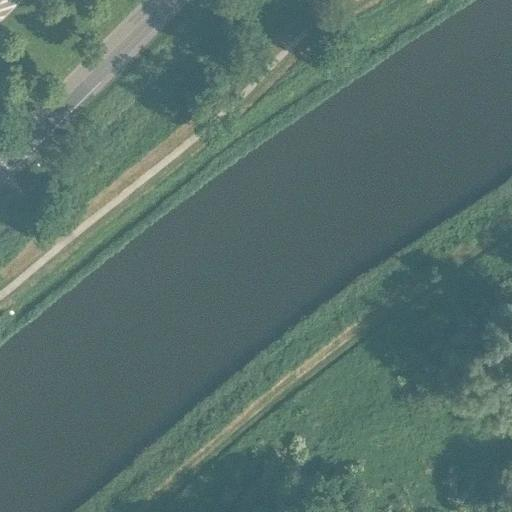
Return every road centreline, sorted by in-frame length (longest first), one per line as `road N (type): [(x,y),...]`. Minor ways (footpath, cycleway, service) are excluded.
road 1 (track): [(150,511),(270,405),(511,225)]
road 2 (primary): [(0,169),(167,0)]
